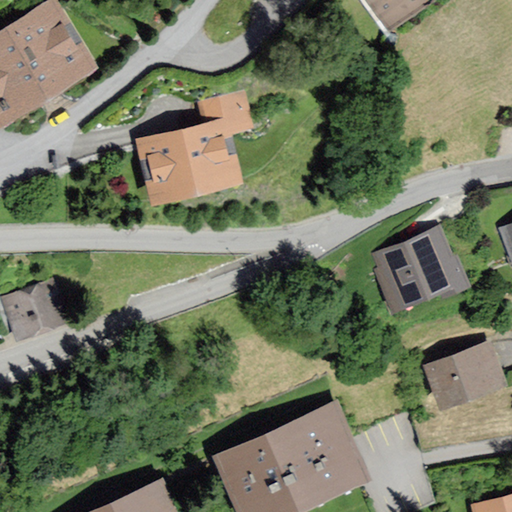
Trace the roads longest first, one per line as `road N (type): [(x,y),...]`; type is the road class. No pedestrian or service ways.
road 1 (residential): [(303,240),(283,263),(0,369)]
road 2 (residential): [(303,240),(0,242)]
road 3 (residential): [(511,169),(434,183),(303,240)]
road 4 (residential): [(0,157),(62,126),(169,40)]
road 5 (residential): [(169,40),(207,54),(231,51),(295,0)]
